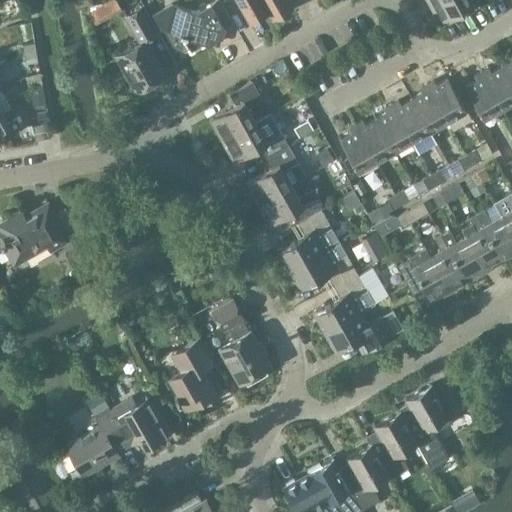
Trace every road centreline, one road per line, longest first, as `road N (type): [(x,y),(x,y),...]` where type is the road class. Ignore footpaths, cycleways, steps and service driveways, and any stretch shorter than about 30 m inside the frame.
road 1 (residential): [(272,423),(291,367),(284,324),(198,176),(181,160),(146,151)]
road 2 (residential): [(272,423),(312,414),(511,299)]
road 3 (residential): [(146,151),(167,106),(360,0)]
road 4 (residential): [(84,506),(221,434),(272,423)]
road 5 (residential): [(0,180),(146,151)]
